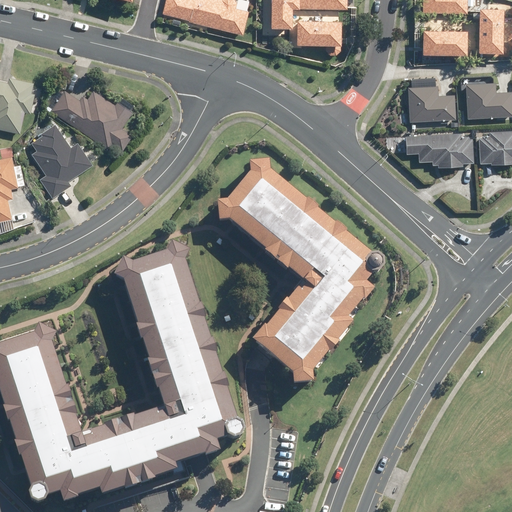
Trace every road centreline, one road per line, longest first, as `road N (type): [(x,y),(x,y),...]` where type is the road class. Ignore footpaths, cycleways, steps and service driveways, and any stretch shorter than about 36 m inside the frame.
road 1 (tertiary): [(0,266),(67,247),(145,191),(181,151),(220,76)]
road 2 (secondary): [(337,511),(395,384),(471,273)]
road 3 (secondary): [(490,295),(429,373),(365,511)]
road 4 (tertiary): [(324,137),(471,273)]
road 5 (residential): [(384,0),(369,70),(324,137)]
road 6 (residential): [(250,511),(259,470),(256,364)]
road 7 (tertiary): [(0,21),(137,54)]
road 8 (tertiary): [(220,76),(255,88),(324,137)]
